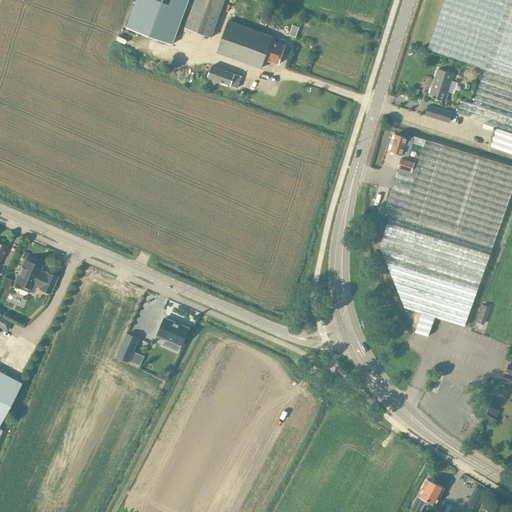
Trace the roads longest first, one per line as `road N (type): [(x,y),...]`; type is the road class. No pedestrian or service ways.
road 1 (secondary): [(348,329),(308,339),(287,333),(0,208)]
road 2 (tertiary): [(348,329),(339,293),(342,222),(410,0)]
road 3 (secondary): [(511,483),(404,411),(371,374),(348,329)]
